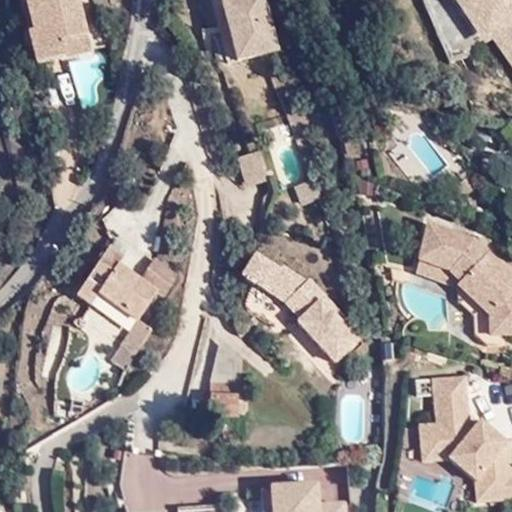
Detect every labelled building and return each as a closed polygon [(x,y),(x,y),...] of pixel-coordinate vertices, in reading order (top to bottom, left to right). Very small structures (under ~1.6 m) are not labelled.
[(22,0),(30,33),(26,33),(35,68),(92,54),(79,0),(22,0)] [(264,0),(217,0),(234,60),(277,51),(264,0)] [(511,0),(427,0),(452,55),(467,59),(498,30),(511,51),(511,0)] [(258,154),(240,160),(248,186),(266,179),(258,154)] [(470,176),(452,190),(460,201),(478,187),(470,176)] [(312,183),(297,189),(303,204),(319,198),(312,183)] [(428,221),(421,268),(455,278),(492,313),(496,332),(511,331),(511,272),(476,237),(428,221)] [(119,253),(105,243),(68,296),(84,307),(92,296),(132,323),(154,291),(114,264),(119,253)] [(156,255),(139,275),(162,294),(179,275),(156,255)] [(278,271),(255,257),(243,277),(287,304),(285,306),(300,322),(298,324),(334,363),(358,341),(320,303),(325,297),(310,282),(308,284),(283,270),(278,271)] [(125,372),(153,330),(139,320),(110,363),(125,372)] [(470,431),(465,379),(430,382),(434,426),(416,425),(420,465),(447,464),(474,483),(476,506),(511,502),(511,443),(511,440),(503,441),(479,422),(470,431)] [(239,380),(204,380),(204,418),(245,418),(246,397),(238,397),(239,380)] [(140,476),(140,478),(120,483),(128,511),(137,511),(162,505),(153,472),(140,476)] [(311,482),(245,484),(247,511),(339,511),(339,501),(312,503),(311,482)]
